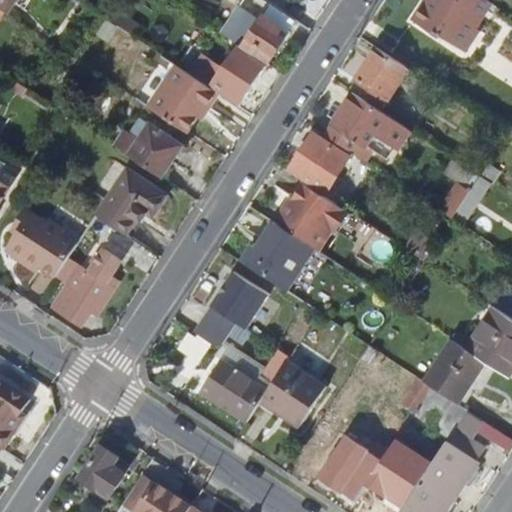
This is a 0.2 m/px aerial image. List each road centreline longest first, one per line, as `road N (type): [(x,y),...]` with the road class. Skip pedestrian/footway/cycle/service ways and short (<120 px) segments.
road 1 (unclassified): [(357,0),(101,387)]
road 2 (unclassified): [(290,511),(101,387)]
road 3 (unclassified): [(101,387),(19,511)]
road 4 (unclassified): [(101,387),(0,320)]
